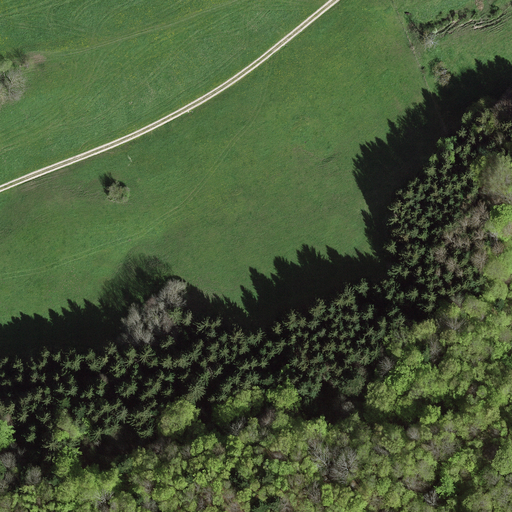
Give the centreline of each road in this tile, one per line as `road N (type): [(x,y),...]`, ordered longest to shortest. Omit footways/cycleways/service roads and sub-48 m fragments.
road 1 (track): [(334,0),(214,92),(129,137),(0,187)]
road 2 (track): [(0,65),(82,53),(244,0)]
